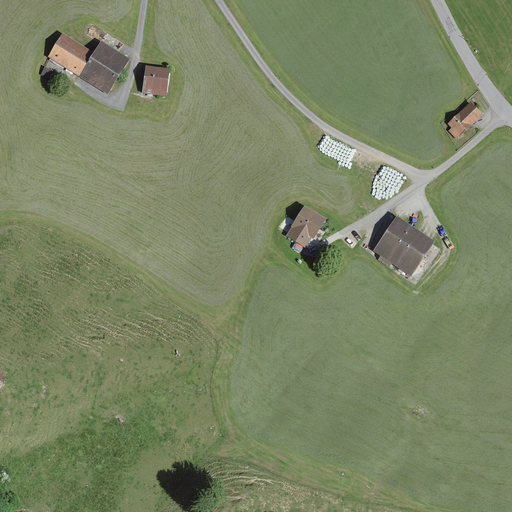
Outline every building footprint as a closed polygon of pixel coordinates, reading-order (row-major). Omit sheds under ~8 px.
[(62,35),(48,59),(108,97),(129,62),(101,44),(94,55),(62,35)] [(53,72),(45,68),(41,76),(49,80),(53,72)] [(146,69),(142,95),(166,99),(170,72),(146,69)] [(472,127),(483,117),(471,105),(449,126),(452,129),(449,133),(457,141),(459,138),(461,140),(473,128),(472,127)] [(305,209),(286,238),(306,250),(312,241),(314,242),(326,222),(305,209)] [(397,219),(373,254),(411,280),(435,245),(397,219)]
